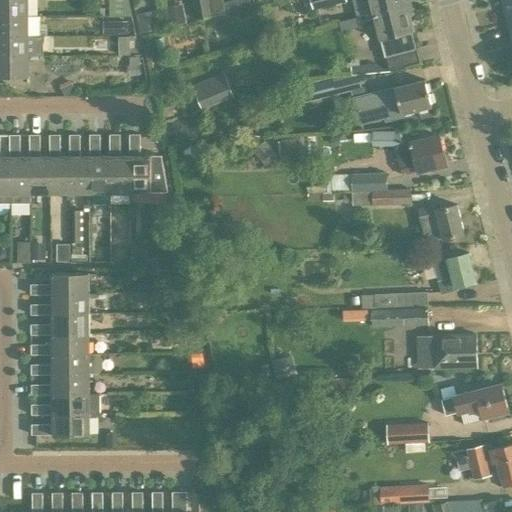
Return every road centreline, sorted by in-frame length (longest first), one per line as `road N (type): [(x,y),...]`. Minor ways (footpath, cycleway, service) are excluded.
road 1 (residential): [(186,460),(2,461)]
road 2 (residential): [(511,253),(478,115)]
road 3 (residential): [(0,105),(140,106)]
road 4 (residential): [(2,461),(0,331)]
